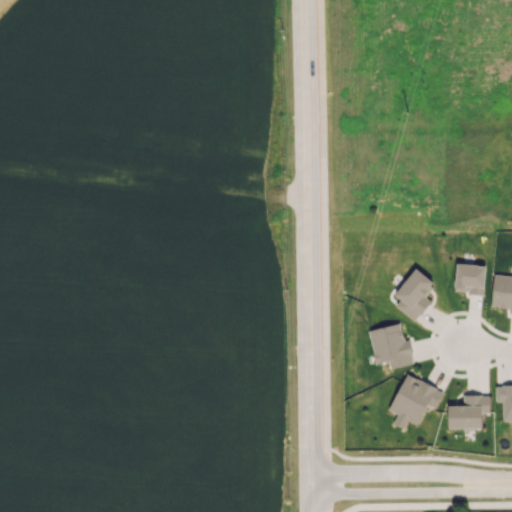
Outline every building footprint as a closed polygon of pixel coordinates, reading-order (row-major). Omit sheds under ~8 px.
[(482,294),(486,266),(457,262),(453,291),(482,294)] [(434,283),(415,268),(394,294),(400,299),(395,305),(415,321),(430,301),(424,296),(434,283)] [(511,274),(492,274),(491,307),(509,307),(509,313),(511,313),(511,274)] [(368,329),(375,364),(388,361),(390,368),(413,363),(409,339),(403,340),(400,323),(368,329)] [(417,425),(427,404),(435,408),(443,391),(406,373),(388,409),(397,413),(392,423),(403,428),(407,420),(417,425)] [(503,420),(511,419),(511,385),(495,385),(495,401),(503,401),(503,420)] [(448,405),(448,428),(481,428),(481,412),(489,412),(489,395),(463,395),(463,405),(448,405)]
